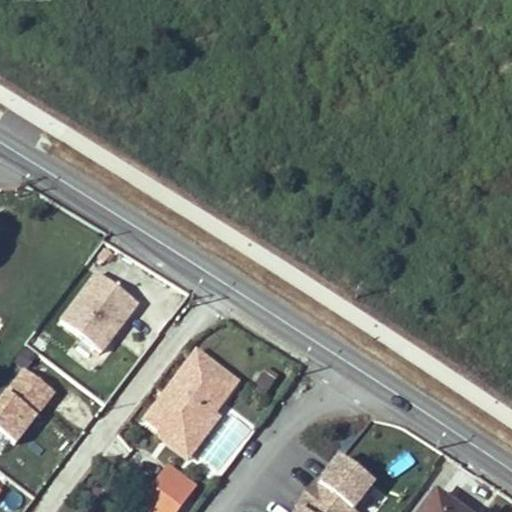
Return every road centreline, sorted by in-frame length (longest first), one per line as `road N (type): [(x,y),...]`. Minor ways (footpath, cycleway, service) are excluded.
road 1 (residential): [(225,278),(48,511)]
road 2 (secondary): [(3,146),(225,278)]
road 3 (secondary): [(345,357),(511,466)]
road 4 (residential): [(345,357),(228,511)]
road 5 (secondary): [(225,278),(345,357)]
